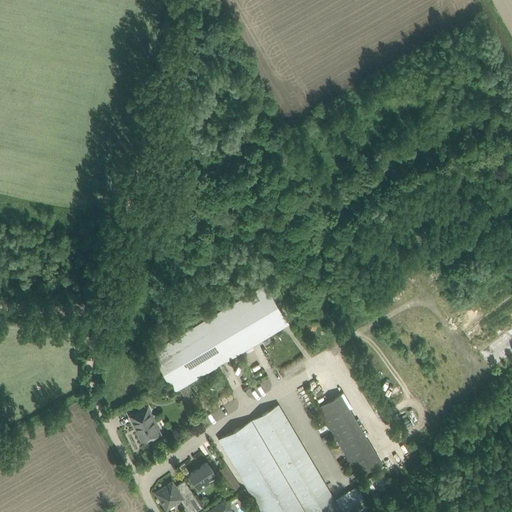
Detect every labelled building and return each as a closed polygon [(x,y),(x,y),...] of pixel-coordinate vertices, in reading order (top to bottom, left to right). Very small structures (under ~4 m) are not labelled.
[(252,211),(257,222),(277,212),(276,209),(280,206),(278,202),(273,204),(272,201),(252,211)] [(256,234),(308,207),(305,201),(270,219),(269,217),(265,219),(266,222),(253,228),(256,234)] [(511,279),(507,274),(499,280),(503,285),(498,289),(505,297),(508,295),(511,299),(511,279)] [(267,284),(152,352),(174,389),(181,384),(187,381),(289,321),(267,284)] [(194,394),(187,381),(181,384),(186,393),(183,394),(186,399),(194,394)] [(382,462),(341,393),(318,406),(359,476),(382,462)] [(340,511),(336,503),(286,418),(278,404),(252,419),(306,511),(340,511)] [(162,434),(148,406),(130,415),(136,426),(138,426),(140,430),(138,431),(142,440),(152,435),(154,438),(162,434)] [(306,511),(252,419),(220,438),(263,511),(306,511)] [(215,473),(207,462),(191,473),(200,488),(209,482),(207,478),(215,473)] [(240,485),(233,476),(226,465),(219,470),(234,490),(240,485)] [(185,479),(175,486),(172,482),(157,492),(167,507),(175,502),(176,504),(183,499),(185,502),(188,500),(195,511),(203,506),(185,479)] [(355,511),(369,504),(360,488),(336,503),(340,511),(355,511)] [(228,511),(233,509),(227,498),(205,511),(228,511)]
